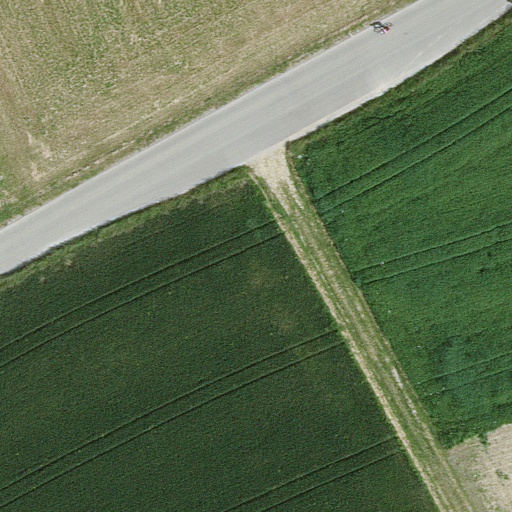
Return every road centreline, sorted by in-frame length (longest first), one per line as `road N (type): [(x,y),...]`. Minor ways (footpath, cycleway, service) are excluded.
road 1 (unclassified): [(0,255),(467,0)]
road 2 (track): [(249,115),(456,511)]
